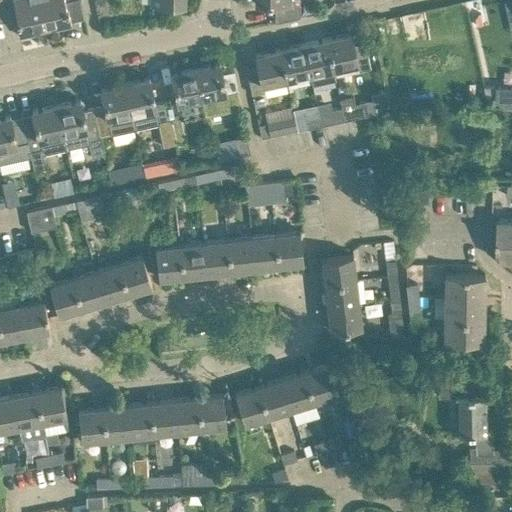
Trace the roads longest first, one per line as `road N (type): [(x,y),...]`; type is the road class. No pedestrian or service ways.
road 1 (residential): [(60,361),(96,379),(178,373),(280,351),(304,335),(299,301),(276,287)]
road 2 (residential): [(276,287),(163,304),(79,330),(60,361)]
road 3 (residential): [(0,76),(210,30)]
road 4 (residential): [(297,28),(423,0)]
